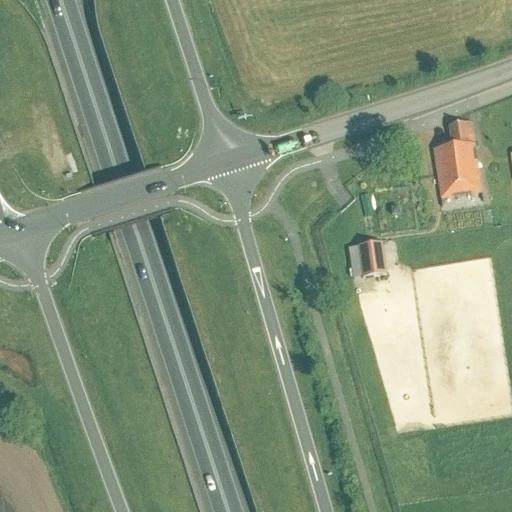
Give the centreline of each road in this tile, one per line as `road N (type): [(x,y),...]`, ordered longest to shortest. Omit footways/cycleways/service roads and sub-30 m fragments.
road 1 (trunk): [(228,511),(60,0)]
road 2 (trunk): [(326,511),(224,162)]
road 3 (trunk): [(5,232),(39,283),(122,511)]
road 4 (tertiary): [(5,232),(224,162)]
road 5 (trunk): [(224,162),(172,0)]
road 6 (tertiary): [(224,162),(373,116)]
road 7 (tertiary): [(511,71),(373,116)]
